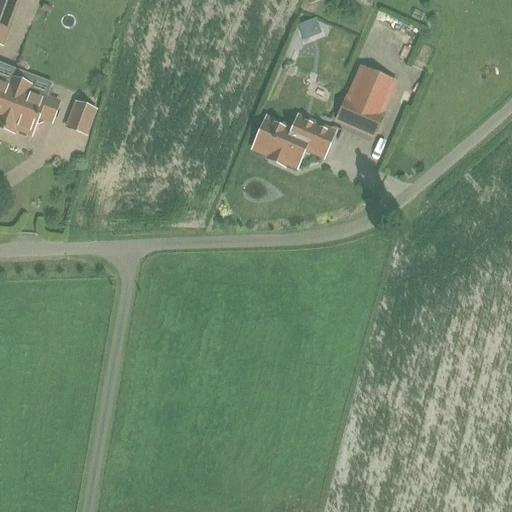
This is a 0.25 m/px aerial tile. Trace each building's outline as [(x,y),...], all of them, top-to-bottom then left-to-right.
[(0,0),(0,45),(1,46),(18,0),(0,0)] [(84,0),(81,12),(98,17),(103,0),(84,0)] [(83,54),(92,20),(78,16),(69,50),(83,54)] [(300,27),(304,37),(317,32),(313,22),(300,27)] [(342,98),(346,101),(338,121),(372,136),(381,116),(360,106),(371,79),(353,71),(342,98)] [(10,85),(0,81),(0,126),(13,132),(15,130),(31,137),(38,118),(52,123),(59,104),(29,92),(31,87),(11,80),(10,85)] [(74,107),(64,131),(83,138),(92,114),(74,107)] [(283,167),(285,163),(296,168),(304,150),(323,158),(333,134),(298,119),(293,131),(266,120),(254,149),(270,156),(268,161),(283,167)]
